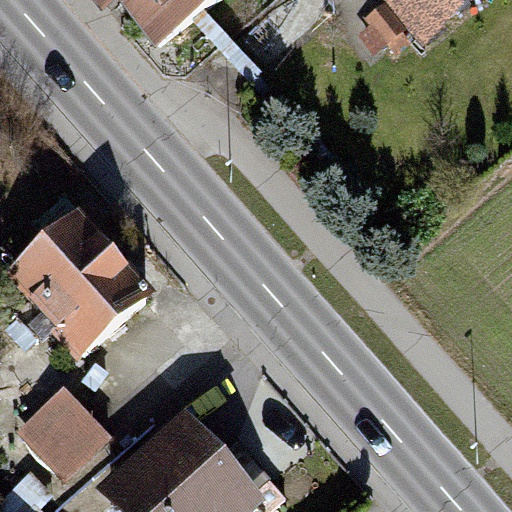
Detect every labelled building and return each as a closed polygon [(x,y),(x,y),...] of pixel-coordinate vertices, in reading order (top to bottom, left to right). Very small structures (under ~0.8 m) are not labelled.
[(240,0),(111,0),(162,62),(240,0)] [(396,0),(358,37),(401,80),(483,0),(396,0)] [(156,305),(81,221),(9,284),(84,368),(156,305)] [(116,444),(65,392),(19,436),(69,489),(116,444)] [(263,511),(269,508),(190,420),(99,500),(109,511),(263,511)]
